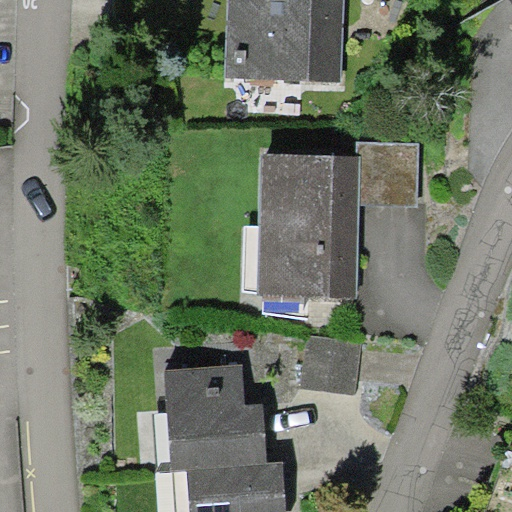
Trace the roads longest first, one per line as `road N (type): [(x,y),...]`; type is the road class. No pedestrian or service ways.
road 1 (residential): [(51,0),(43,231),(50,511)]
road 2 (residential): [(387,511),(430,445),(511,206)]
